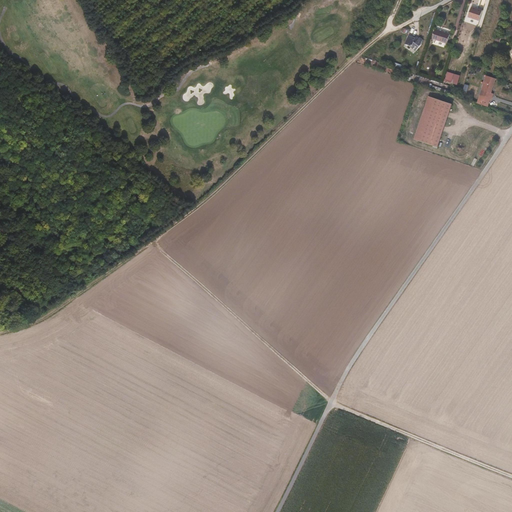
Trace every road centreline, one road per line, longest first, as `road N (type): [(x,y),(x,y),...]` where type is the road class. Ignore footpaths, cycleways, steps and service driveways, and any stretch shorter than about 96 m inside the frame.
road 1 (track): [(354,58),(202,203),(41,320),(0,333)]
road 2 (track): [(152,241),(333,403),(511,479)]
road 3 (track): [(277,511),(351,364),(500,148)]
